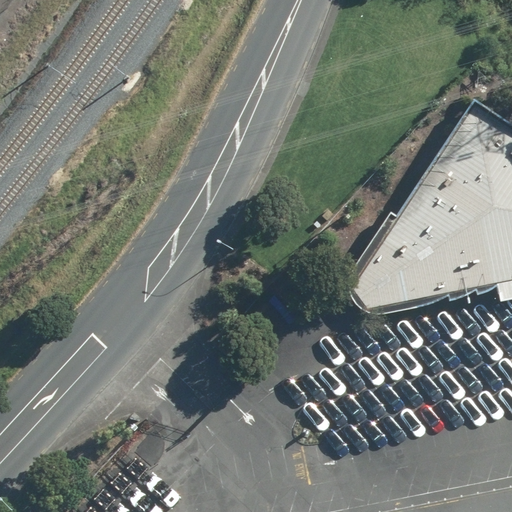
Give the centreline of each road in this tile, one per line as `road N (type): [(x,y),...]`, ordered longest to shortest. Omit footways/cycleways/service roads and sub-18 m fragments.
road 1 (secondary): [(0,447),(115,324),(161,262),(230,146),(298,0)]
road 2 (unknown): [(511,466),(367,493),(337,511)]
